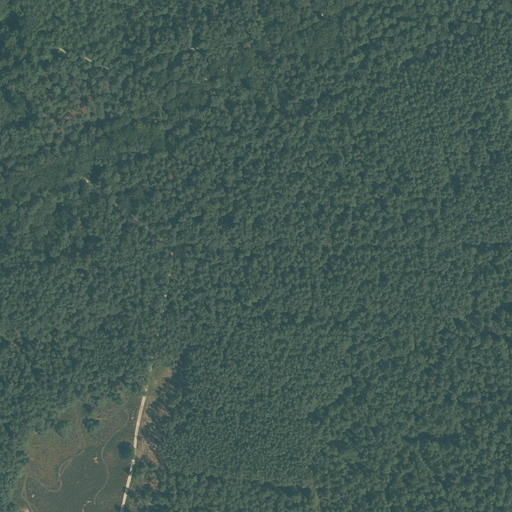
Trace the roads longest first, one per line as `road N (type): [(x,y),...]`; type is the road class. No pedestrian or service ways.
road 1 (track): [(172,245),(511,239)]
road 2 (track): [(60,157),(359,0)]
road 3 (track): [(391,511),(385,489),(132,460)]
road 4 (track): [(122,511),(172,245)]
